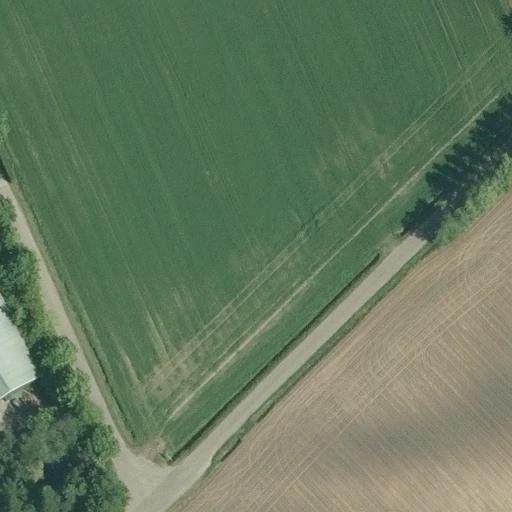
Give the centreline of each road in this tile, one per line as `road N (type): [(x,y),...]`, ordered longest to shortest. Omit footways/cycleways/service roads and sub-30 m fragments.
road 1 (unclassified): [(148,510),(511,150)]
road 2 (unclassified): [(148,510),(0,178)]
